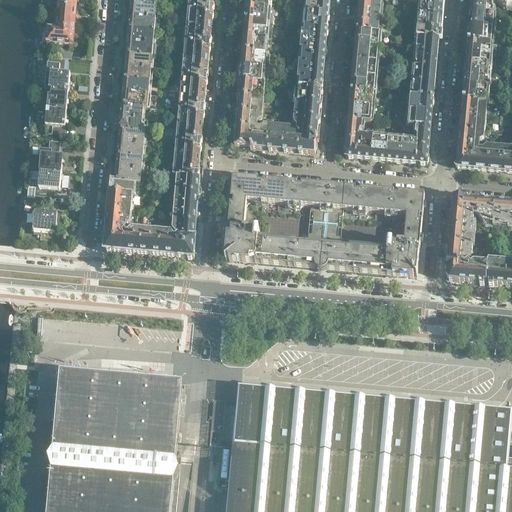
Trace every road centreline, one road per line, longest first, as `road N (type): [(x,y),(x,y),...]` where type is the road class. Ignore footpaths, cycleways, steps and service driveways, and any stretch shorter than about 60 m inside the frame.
road 1 (secondary): [(206,301),(511,328)]
road 2 (residential): [(111,0),(84,274)]
road 3 (secondary): [(418,305),(207,289)]
road 4 (secondary): [(0,283),(206,301)]
road 5 (residential): [(455,0),(438,185)]
road 6 (residential): [(336,175),(348,0)]
road 7 (unknown): [(312,172),(326,0)]
road 8 (residential): [(234,0),(216,163)]
road 9 (secondary): [(207,289),(84,274)]
road 10 (residential): [(438,185),(430,283),(418,305)]
road 11 (residential): [(216,163),(336,175)]
